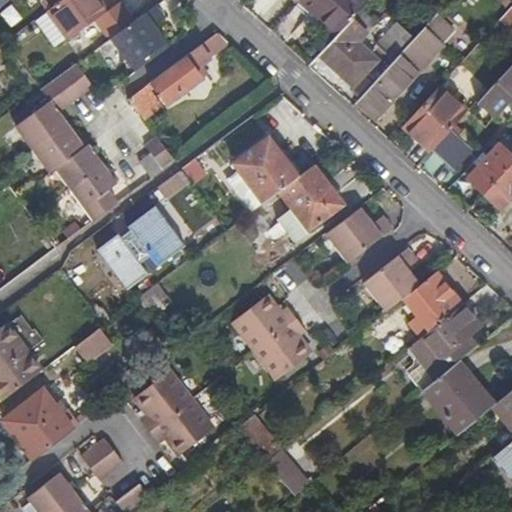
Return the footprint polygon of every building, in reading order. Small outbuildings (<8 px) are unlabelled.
[(0,0),(0,10),(13,2),(11,0),(0,0)] [(98,0),(62,0),(46,13),(47,14),(66,39),(67,41),(107,11),(98,0)] [(367,4),(362,0),(303,0),(302,2),(337,36),(351,21),(367,4)] [(13,29),(26,22),(16,4),(3,11),(13,29)] [(166,17),(157,6),(111,39),(132,67),(167,41),(156,26),(166,17)] [(511,8),(498,23),(511,36),(511,8)] [(66,39),(47,14),(34,23),(53,49),(66,39)] [(443,26),(434,18),(431,22),(440,31),(443,26)] [(337,36),(318,57),(351,87),(375,62),(357,44),(365,35),(360,29),(364,24),(358,19),(353,24),(351,21),(337,36)] [(452,35),(443,26),(440,31),(431,22),(355,104),(373,120),(452,35)] [(376,48),(392,62),(412,40),(396,26),(376,48)] [(167,105),(193,86),(199,81),(210,73),(204,64),(228,46),(217,35),(148,86),(151,92),(156,89),(167,105)] [(511,64),(488,91),(493,95),(504,106),(511,97),(511,64)] [(76,65),(64,73),(81,96),(93,87),(76,65)] [(64,73),(41,90),(49,102),(15,126),(32,150),(69,124),(59,112),(81,96),(64,73)] [(199,81),(193,86),(196,90),(202,85),(199,81)] [(156,105),(145,88),(129,100),(145,121),(157,112),(154,107),(156,105)] [(439,88),(403,128),(431,153),(432,153),(449,134),(466,114),(439,88)] [(495,116),(504,106),(493,95),(483,104),(495,116)] [(54,170),(85,147),(69,124),(32,150),(49,174),(54,170)] [(471,154),(449,134),(432,153),(455,173),(471,154)] [(158,138),(146,147),(148,150),(160,141),(158,138)] [(234,165),(263,204),(277,194),(297,178),(269,139),(234,165)] [(499,149),(511,160),(511,145),(506,140),(499,149)] [(148,150),(152,155),(163,171),(175,162),(160,141),(148,150)] [(88,146),(85,147),(54,170),(69,189),(102,164),(88,146)] [(497,147),(486,158),(477,170),(467,181),(483,196),(511,164),(511,160),(499,149),(497,147)] [(141,162),(153,178),(163,171),(152,155),(141,162)] [(472,166),(477,170),(486,158),(481,155),(472,166)] [(208,176),(196,160),(182,170),(194,186),(208,176)] [(93,222),(117,205),(108,191),(116,184),(102,164),(69,189),(93,222)] [(511,164),(483,196),(499,211),(511,197),(511,164)] [(343,206),(313,166),(297,178),(277,194),(290,210),(276,220),(291,242),(306,231),(307,234),(343,206)] [(117,235),(99,249),(127,289),(146,275),(139,265),(150,257),(157,267),(183,248),(154,208),(129,227),(130,229),(119,238),(117,235)] [(371,225),(358,210),(323,237),(345,265),(391,231),(380,218),(371,225)] [(293,244),(307,234),(306,231),(291,242),(293,244)] [(401,300),(417,287),(406,271),(415,263),(406,252),(361,285),(383,315),(401,300)] [(458,307),(433,275),(417,287),(401,300),(415,320),(426,333),(458,307)] [(166,296),(157,284),(137,298),(146,311),(166,296)] [(229,326),(251,353),(291,321),(283,311),(276,315),(264,299),(229,326)] [(407,349),(432,383),(456,363),(469,352),(461,341),(465,338),(476,329),(458,307),(426,333),(418,340),(407,349)] [(426,333),(415,320),(408,326),(418,340),(426,333)] [(291,321),(251,353),(273,383),(308,357),(296,340),(302,335),(291,321)] [(0,400),(35,374),(0,326),(0,400)] [(111,346),(99,329),(75,348),(87,363),(111,346)] [(474,348),(465,338),(461,341),(469,352),(471,350),(474,348)] [(423,391),(458,435),(489,409),(477,396),(481,392),(456,363),(432,383),(423,391)] [(136,424),(146,436),(187,403),(164,375),(130,401),(143,418),(136,424)] [(511,390),(492,407),(511,428),(511,390)] [(31,461),(75,427),(65,411),(59,415),(42,392),(8,417),(17,431),(13,435),(31,461)] [(187,403),(146,436),(155,448),(162,442),(175,458),(209,432),(187,403)] [(2,421),(13,435),(17,431),(8,417),(2,421)] [(263,465),(277,454),(249,419),(236,429),(263,465)] [(511,441),(495,456),(511,477),(511,441)] [(85,472),(108,454),(99,443),(76,461),(85,472)] [(117,466),(108,454),(85,472),(91,480),(95,484),(117,466)] [(277,454),(263,465),(290,501),(306,489),(277,454)] [(491,469),(486,463),(481,468),(486,473),(491,469)] [(29,511),(49,511),(70,496),(52,474),(20,499),(29,511)] [(116,511),(128,511),(144,500),(135,489),(112,506),(116,511)] [(81,511),(70,496),(49,511),(81,511)]
